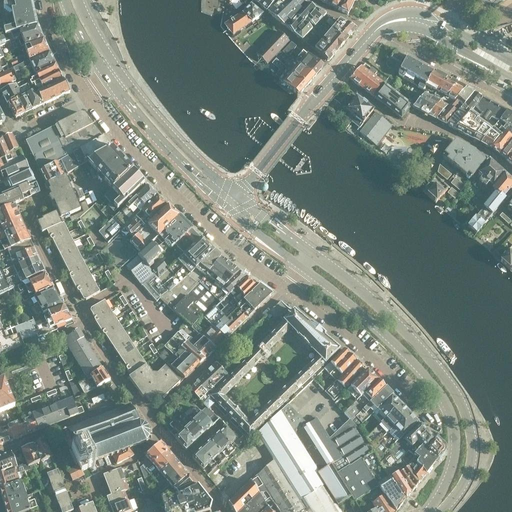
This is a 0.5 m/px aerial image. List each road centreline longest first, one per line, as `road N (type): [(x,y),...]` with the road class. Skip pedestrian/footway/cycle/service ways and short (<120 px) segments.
road 1 (unclassified): [(438,511),(470,474),(474,440),(466,409),(400,326),(315,255)]
road 2 (residential): [(286,286),(232,248),(133,154),(90,95)]
road 3 (tertiary): [(235,197),(374,32),(408,19)]
road 4 (residential): [(446,404),(432,410),(286,286)]
road 5 (residential): [(78,313),(29,218),(41,187),(14,127)]
road 6 (unclassified): [(304,268),(378,329),(446,404)]
road 7 (residential): [(511,174),(455,136),(417,121),(399,124),(349,85)]
road 8 (residential): [(151,416),(286,286)]
road 9 (tertiary): [(235,197),(161,125),(116,64)]
road 10 (tertiary): [(105,79),(226,206)]
road 11 (residential): [(408,19),(417,51),(511,102)]
road 12 (residential): [(151,416),(78,313)]
road 13 (residential): [(78,313),(129,280),(168,328)]
